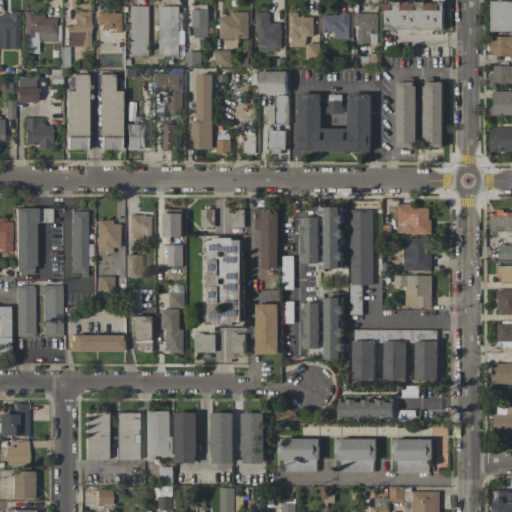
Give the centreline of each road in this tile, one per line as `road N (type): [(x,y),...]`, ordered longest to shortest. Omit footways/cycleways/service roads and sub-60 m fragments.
road 1 (residential): [(511,181),(0,178)]
road 2 (residential): [(466,0),(468,511)]
road 3 (residential): [(310,387),(0,385)]
road 4 (residential): [(65,385),(65,511)]
